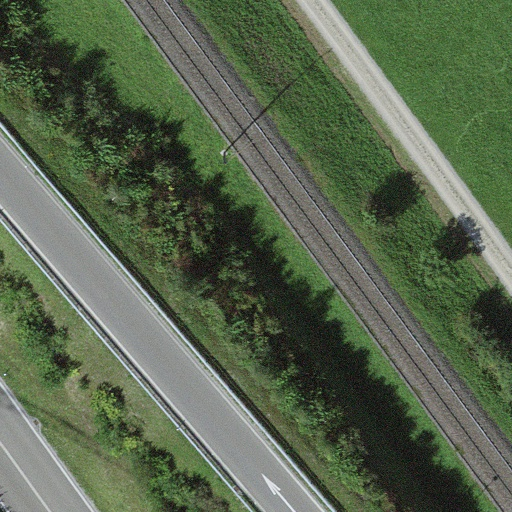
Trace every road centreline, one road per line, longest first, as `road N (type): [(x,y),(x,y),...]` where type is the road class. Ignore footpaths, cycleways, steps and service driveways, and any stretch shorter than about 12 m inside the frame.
road 1 (trunk): [(295,511),(0,170)]
road 2 (unclassified): [(304,0),(511,272)]
